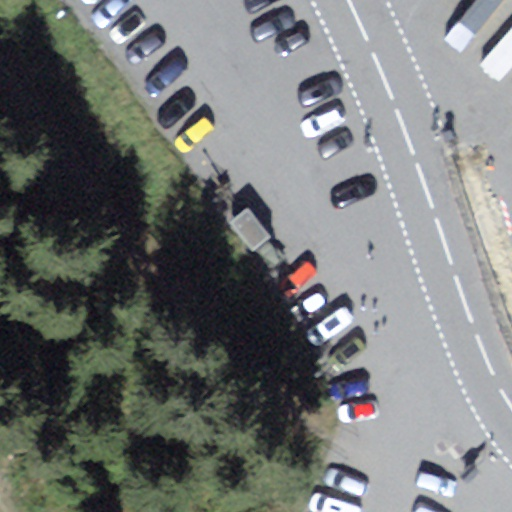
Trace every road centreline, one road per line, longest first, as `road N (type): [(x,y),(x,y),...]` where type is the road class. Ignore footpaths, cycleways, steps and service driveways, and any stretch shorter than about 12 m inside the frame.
road 1 (tertiary): [(511,402),(482,350),(347,0)]
road 2 (track): [(331,511),(358,455),(425,375)]
